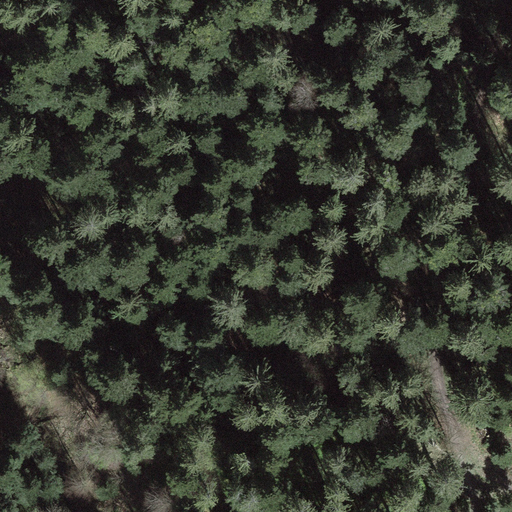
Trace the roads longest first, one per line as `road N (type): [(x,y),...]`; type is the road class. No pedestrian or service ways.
road 1 (track): [(460,511),(433,359),(366,95),(219,50),(164,0)]
road 2 (track): [(505,0),(467,222),(433,359)]
